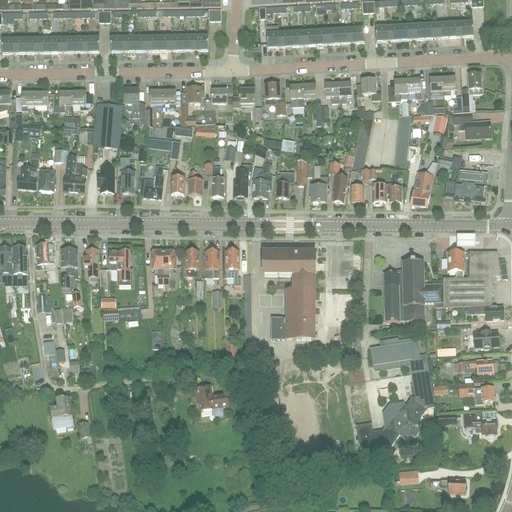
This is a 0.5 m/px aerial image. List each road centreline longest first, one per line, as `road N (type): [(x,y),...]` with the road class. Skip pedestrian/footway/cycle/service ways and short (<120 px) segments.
road 1 (tertiary): [(511,225),(0,222)]
road 2 (residential): [(230,71),(511,55)]
road 3 (residential): [(0,74),(230,71)]
